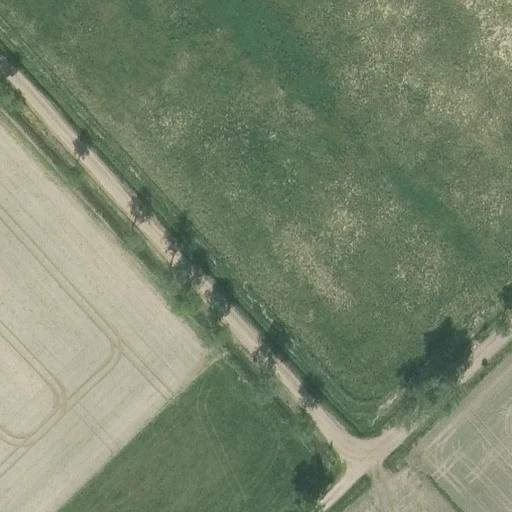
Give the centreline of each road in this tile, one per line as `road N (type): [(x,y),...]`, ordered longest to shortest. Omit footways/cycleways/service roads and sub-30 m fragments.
road 1 (track): [(0,62),(375,464)]
road 2 (track): [(325,511),(511,336)]
